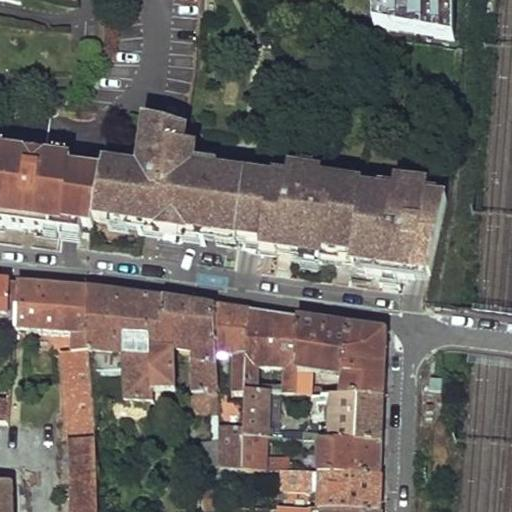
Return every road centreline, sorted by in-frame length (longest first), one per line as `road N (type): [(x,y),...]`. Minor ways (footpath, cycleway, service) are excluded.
road 1 (residential): [(0,268),(168,285),(410,327)]
road 2 (unknown): [(67,274),(89,141),(159,77),(156,0)]
road 3 (residential): [(410,327),(402,511)]
